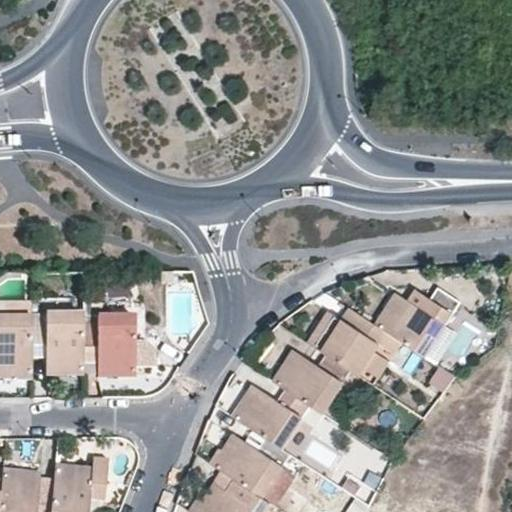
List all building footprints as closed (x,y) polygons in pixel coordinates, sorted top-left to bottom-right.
[(383,331),(388,334),(426,358),(454,315),(429,300),(422,310),(399,294),(388,311),(394,316),(383,331)] [(33,316),(33,307),(0,307),(0,376),(14,377),(15,370),(33,369),(33,346),(33,319),(33,316)] [(350,309),(343,321),(355,328),(363,317),(350,309)] [(377,327),(383,331),(394,316),(388,311),(377,327)] [(363,317),(355,328),(343,321),(332,313),(321,330),(327,335),(318,349),(327,355),(351,372),(361,377),(388,334),(383,331),(377,327),(363,317)] [(84,319),(84,315),(33,316),(33,319),(33,346),(47,346),(48,375),(67,375),(67,368),(85,368),(85,365),(85,348),(84,319)] [(136,369),(135,317),(84,319),(85,348),(98,348),(99,365),(99,376),(118,376),(118,369),(136,369)] [(312,344),(318,349),(327,335),(321,330),(312,344)] [(98,348),(85,348),(85,365),(99,365),(98,348)] [(327,355),(319,366),(296,351),(285,367),(291,371),(281,387),(286,390),(311,407),(323,414),(351,372),(327,355)] [(449,390),(455,371),(436,365),(429,384),(449,390)] [(275,383),(281,387),(291,371),(285,367),(275,383)] [(286,390),(279,402),(256,387),(244,405),(250,409),(241,422),(266,439),(282,449),(311,407),(286,390)] [(235,419),(241,422),(250,409),(244,405),(235,419)] [(231,456),(221,471),(232,478),(248,488),(263,498),(291,455),(282,449),(266,439),(259,450),(235,436),(225,452),(231,456)] [(215,467),(221,471),(231,456),(225,452),(215,467)] [(89,511),(90,501),(90,491),(106,492),(109,460),(92,459),(92,471),(71,469),(70,477),(55,476),(53,491),(52,505),(51,511),(89,511)] [(55,467),(55,476),(70,477),(71,469),(55,467)] [(20,482),(20,474),(3,472),(1,482),(20,482)] [(51,511),(52,505),(38,504),(40,490),(41,476),(20,474),(20,482),(1,482),(0,496),(0,500),(0,511),(51,511)] [(248,488),(232,478),(225,489),(225,490),(241,500),(248,488)] [(263,498),(248,488),(241,500),(225,490),(225,489),(217,484),(206,501),(212,505),(207,511),(267,511),(272,504),(263,498)] [(52,505),(53,491),(40,490),(38,504),(52,505)] [(90,491),(90,501),(105,502),(106,492),(90,491)] [(207,511),(212,505),(206,501),(200,497),(190,511),(207,511)]
